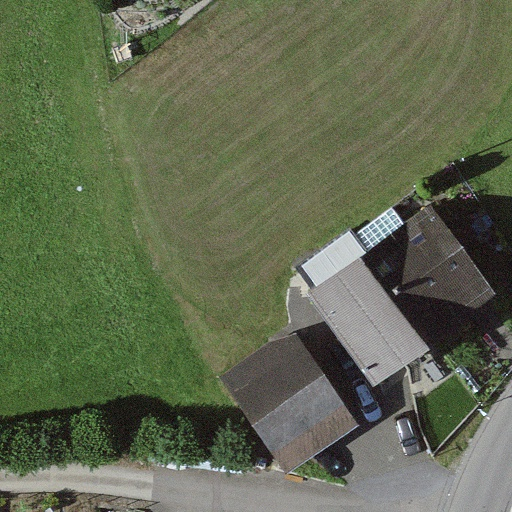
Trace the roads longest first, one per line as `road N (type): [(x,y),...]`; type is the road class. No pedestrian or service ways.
road 1 (track): [(85,0),(175,282),(214,322),(253,331),(303,324)]
road 2 (unclassified): [(394,511),(0,497)]
